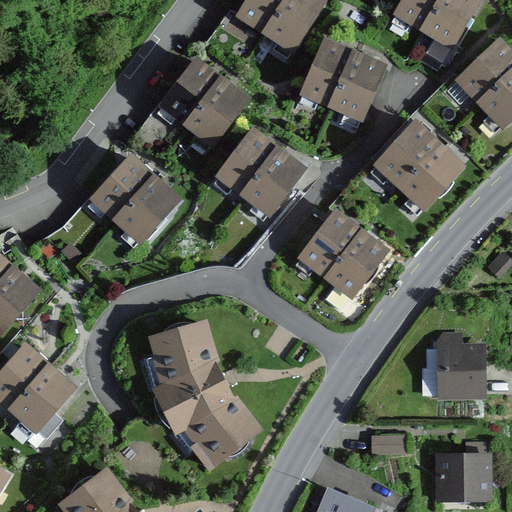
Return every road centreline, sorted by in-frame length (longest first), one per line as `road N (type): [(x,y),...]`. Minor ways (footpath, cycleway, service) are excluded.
road 1 (residential): [(199,0),(63,182),(0,208)]
road 2 (residential): [(245,288),(319,187),(374,141),(401,99),(419,87)]
road 3 (residential): [(245,288),(211,282),(133,304),(110,322),(100,374),(131,422)]
road 4 (residential): [(511,180),(434,256),(356,360)]
road 5 (residential): [(356,360),(267,511)]
road 6 (residential): [(356,360),(245,288)]
